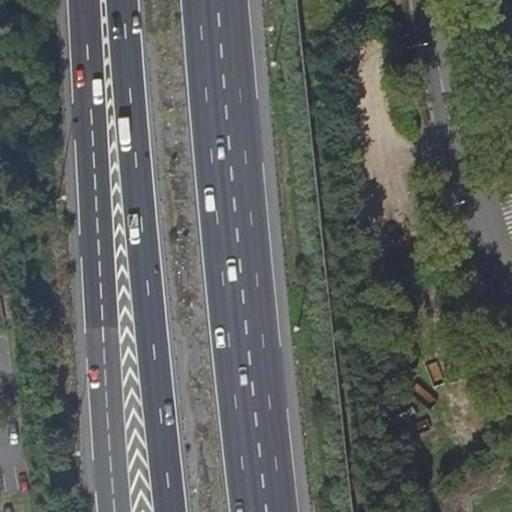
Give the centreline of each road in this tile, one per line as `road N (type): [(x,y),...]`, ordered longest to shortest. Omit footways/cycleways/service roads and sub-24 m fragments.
road 1 (motorway): [(272,511),(220,0)]
road 2 (motorway): [(123,0),(172,511)]
road 3 (motorway): [(87,0),(116,511)]
road 4 (unclassified): [(427,0),(452,127),(511,324)]
